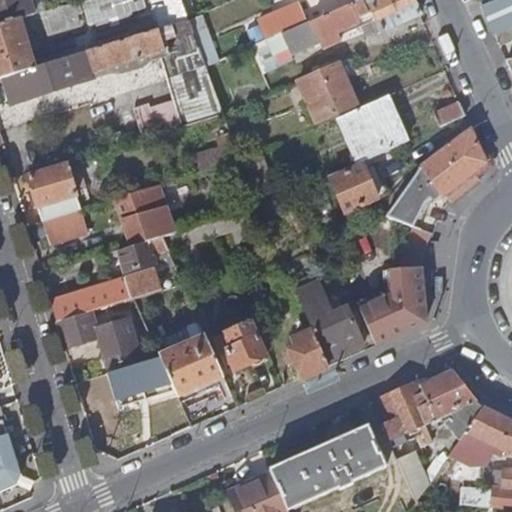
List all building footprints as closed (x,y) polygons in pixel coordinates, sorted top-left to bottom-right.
[(0,0),(0,27),(43,14),(39,0),(0,0)] [(382,35),(421,17),(413,0),(362,0),(315,21),(301,28),(281,37),(289,55),(360,23),(358,19),(372,12),(382,35)] [(511,0),(501,0),(482,9),(495,37),(511,29),(511,0)] [(299,24),(301,28),(315,21),(308,7),(294,13),(291,6),(271,14),(280,33),(299,24)] [(21,73),(35,69),(24,34),(23,29),(27,27),(28,32),(61,22),(58,10),(43,14),(0,27),(0,79),(3,79),(21,73)] [(177,79),(207,69),(189,21),(133,39),(143,70),(151,62),(161,60),(167,81),(177,79)] [(143,70),(133,39),(35,69),(21,73),(3,79),(12,106),(30,100),(111,76),(114,77),(120,77),(143,70)] [(357,105),(339,64),(330,68),(327,61),(319,65),(318,69),(320,73),(298,82),(316,124),(357,105)] [(224,116),(207,69),(177,79),(167,81),(174,104),(181,128),(224,116)] [(404,147),(383,100),(340,120),(360,166),(404,147)] [(133,111),(142,141),(181,128),(174,104),(149,112),(147,107),(133,111)] [(467,119),(460,105),(435,116),(441,130),(467,119)] [(388,218),(414,228),(431,198),(434,205),(446,195),(469,177),(474,174),(487,164),(472,131),(424,166),(388,218)] [(241,163),(235,144),(213,151),(219,170),(241,163)] [(219,170),(213,151),(194,157),(200,176),(219,170)] [(67,163),(28,175),(38,209),(39,209),(44,223),(82,211),(67,163)] [(379,200),(364,166),(331,180),(346,215),(379,200)] [(469,177),(446,195),(451,201),(464,184),(474,174),(469,177)] [(452,203),(480,182),(474,174),(464,184),(451,201),(452,203)] [(117,201),(133,248),(163,239),(175,235),(159,188),(117,201)] [(259,209),(211,225),(216,234),(263,219),(259,209)] [(82,211),(44,223),(51,245),(90,234),(83,211),(82,211)] [(133,248),(119,252),(126,273),(158,264),(155,256),(168,252),(163,239),(133,248)] [(360,311),(376,348),(426,325),(421,271),(389,273),(393,296),(360,311)] [(127,280),(51,302),(58,324),(93,313),(135,300),(155,293),(163,290),(158,275),(128,284),(127,280)] [(163,290),(155,293),(156,297),(142,302),(146,315),(190,301),(183,284),(163,290)] [(314,333),(328,364),(364,348),(348,311),(332,317),(318,284),(296,293),(314,333)] [(58,324),(66,351),(99,340),(108,369),(142,360),(130,321),(98,330),(93,313),(58,324)] [(268,358),(253,324),(226,336),(232,350),(227,352),(235,372),(268,358)] [(328,364),(314,333),(294,342),(298,349),(291,353),(304,380),(330,368),(328,364)] [(227,384),(206,337),(161,358),(162,360),(182,404),(227,384)] [(182,404),(162,360),(130,370),(131,374),(111,381),(117,402),(161,389),(168,411),(183,406),(182,404)] [(440,418),(460,441),(466,433),(485,406),(481,403),(471,395),(463,387),(456,378),(452,372),(421,386),(419,382),(380,399),(397,437),(414,429),(419,442),(425,440),(427,444),(432,443),(424,425),(440,418)] [(466,433),(511,454),(511,422),(510,421),(500,416),(490,410),(485,406),(466,433)] [(0,493),(15,487),(20,477),(13,453),(11,452),(0,415),(0,493)] [(354,483),(388,468),(368,425),(270,470),(272,474),(288,511),(340,489),(341,491),(354,485),(354,483)] [(416,502),(427,486),(413,454),(398,460),(416,502)] [(491,506),(511,508),(511,468),(503,468),(502,486),(492,485),(491,506)] [(288,511),(272,474),(226,494),(234,511),(288,511)] [(416,502),(409,511),(426,511),(432,504),(416,502)]
